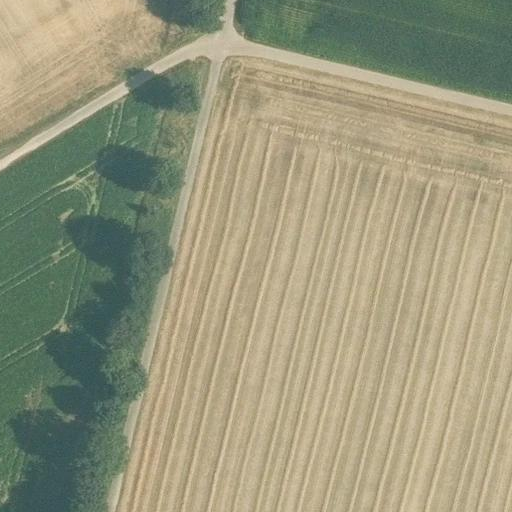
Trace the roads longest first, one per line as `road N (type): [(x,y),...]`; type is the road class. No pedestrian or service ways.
road 1 (track): [(0,167),(104,101),(219,47),(511,113)]
road 2 (track): [(109,511),(230,0)]
